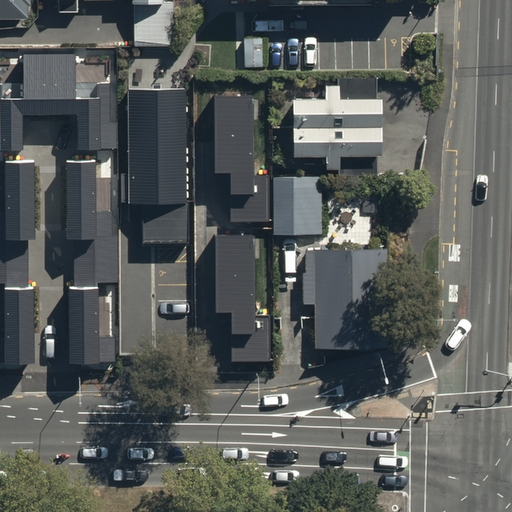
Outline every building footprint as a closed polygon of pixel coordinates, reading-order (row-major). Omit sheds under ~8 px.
[(0,0),(0,18),(25,18),(25,4),(29,4),(29,0),(0,0)] [(161,3),(160,0),(58,0),(58,12),(78,13),(78,0),(128,0),(129,2),(134,2),(134,45),(172,46),(173,3),(161,3)] [(0,147),(21,147),(21,113),(79,113),(79,148),(117,147),(117,122),(110,122),(109,83),(97,83),(97,97),(76,97),(76,54),(23,54),(24,98),(3,98),(3,83),(0,83),(0,147)] [(378,155),(378,97),(375,97),(375,76),(335,76),(334,82),(323,82),(322,98),(291,98),(291,155),(325,156),(324,167),(340,167),(341,155),(378,155)] [(187,89),(130,89),(132,202),(144,202),(144,244),(189,244),(187,89)] [(252,96),(215,96),(216,172),(231,172),(232,220),(269,219),(268,177),(252,178),(252,96)] [(34,160),(6,160),(7,211),(0,211),(0,283),(4,283),(5,337),(0,337),(0,363),(34,364),(34,286),(28,286),(28,232),(35,232),(34,160)] [(96,210),(96,160),(68,160),(68,232),(75,232),(75,286),(70,286),(70,363),(116,362),(116,337),(99,337),(99,283),(118,283),(118,235),(112,235),(112,210),(96,210)] [(320,233),(320,176),(273,176),(273,233),(320,233)] [(254,235),(218,235),(219,311),(234,311),(235,359),(271,358),(271,317),(255,317),(254,235)] [(384,347),(386,247),(305,246),(304,270),(303,270),(302,306),(314,306),(314,346),(384,347)]
